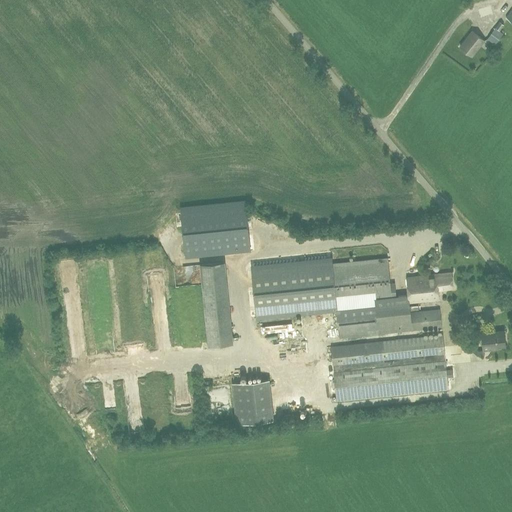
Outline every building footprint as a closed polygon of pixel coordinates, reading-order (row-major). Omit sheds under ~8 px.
[(499,21),(495,28),(500,31),(504,25),(499,21)] [(503,33),(500,31),(495,28),(491,34),(487,39),(495,44),(499,39),(503,33)] [(472,56),(484,40),(472,31),(460,46),(472,56)] [(181,208),(186,256),(250,250),(245,202),(181,208)] [(230,332),(225,257),(204,259),(207,295),(212,294),(213,303),(206,304),(207,321),(208,321),(209,334),(230,332)] [(331,257),(251,265),(256,320),(337,312),(336,308),(375,304),(376,308),(337,312),(339,338),(442,327),(440,309),(410,312),(409,302),(439,299),(438,289),(453,288),(451,272),(406,277),(408,294),(396,296),(395,283),(390,283),(387,258),(332,264),(331,257)] [(180,284),(181,294),(189,294),(188,283),(180,284)] [(491,332),(491,330),(481,331),(483,350),(493,349),(492,347),(506,346),(504,331),(491,332)] [(366,343),(332,346),(337,400),(341,400),(341,401),(445,391),(445,389),(448,389),(447,378),(453,377),(452,370),(447,371),(445,354),(443,335),(366,343)] [(313,342),(300,347),(304,354),(316,349),(313,342)] [(144,343),(128,344),(128,352),(145,351),(144,343)] [(240,414),(271,412),(269,373),(232,376),(232,388),(238,387),(240,414)] [(130,399),(138,396),(136,388),(127,391),(130,399)] [(105,400),(117,399),(116,392),(104,393),(105,400)]
